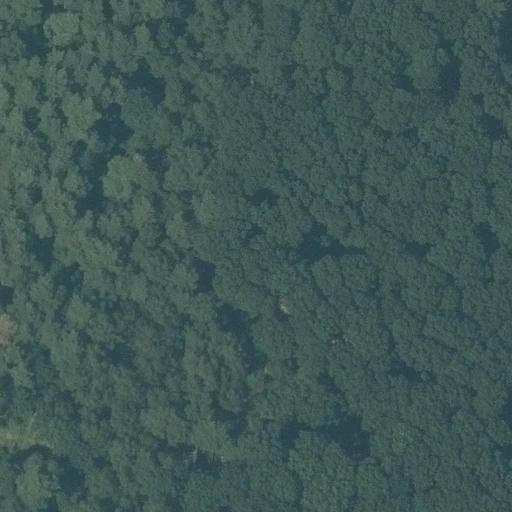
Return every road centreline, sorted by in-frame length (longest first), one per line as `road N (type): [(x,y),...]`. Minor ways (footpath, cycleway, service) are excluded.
road 1 (track): [(0,497),(200,0)]
road 2 (track): [(137,511),(18,449)]
